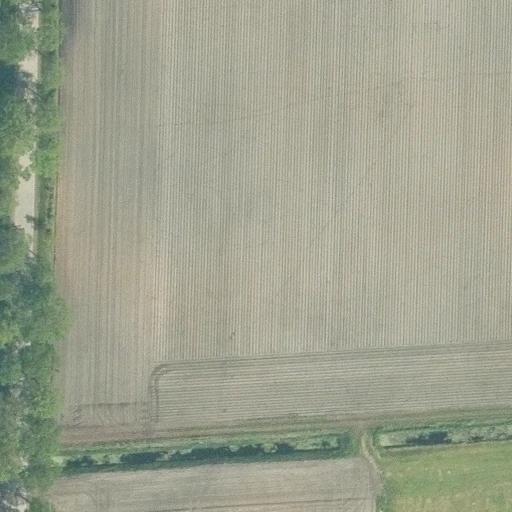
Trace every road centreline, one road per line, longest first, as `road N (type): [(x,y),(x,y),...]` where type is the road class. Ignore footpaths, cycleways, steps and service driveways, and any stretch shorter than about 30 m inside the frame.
road 1 (tertiary): [(15,511),(29,0)]
road 2 (track): [(511,397),(18,436)]
